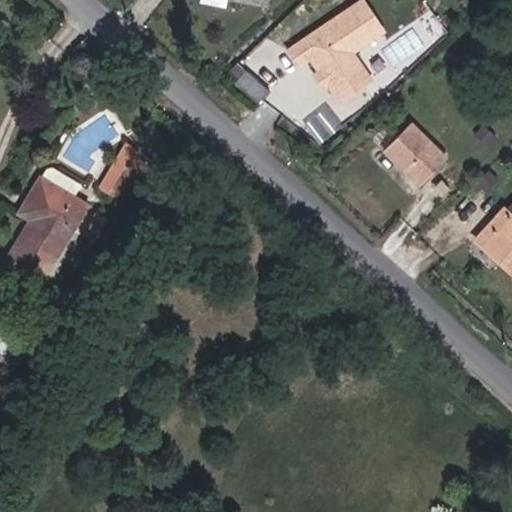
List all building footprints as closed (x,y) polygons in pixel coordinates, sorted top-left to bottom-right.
[(296,63),(307,56),(319,73),(327,83),(339,100),(362,82),(342,54),(350,48),(377,28),(355,0),(351,0),(286,48),(296,63)] [(342,54),(362,82),(370,76),(350,48),(342,54)] [(418,184),(444,155),(407,121),(394,136),(405,146),(392,160),(418,184)] [(392,160),(405,146),(394,136),(381,150),(392,160)] [(33,203),(50,212),(40,229),(16,270),(50,290),(99,212),(45,181),(33,203)] [(24,221),(40,229),(50,212),(33,203),(24,221)] [(511,265),(511,232),(496,251),(511,265)]
